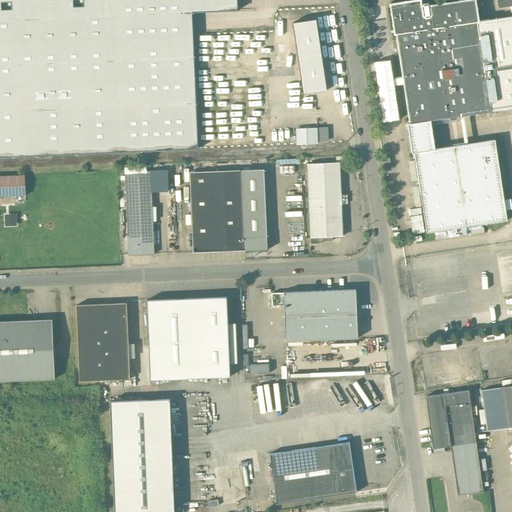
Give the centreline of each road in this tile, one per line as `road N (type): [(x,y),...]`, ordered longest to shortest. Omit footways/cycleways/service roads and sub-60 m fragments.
road 1 (unclassified): [(386,266),(0,281)]
road 2 (unclassified): [(386,266),(348,0)]
road 3 (unclassified): [(424,511),(386,266)]
